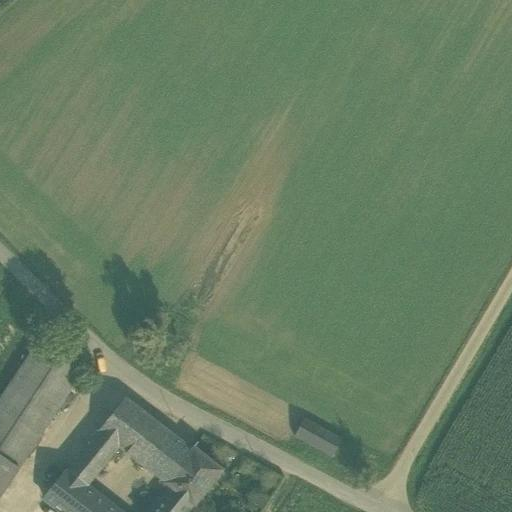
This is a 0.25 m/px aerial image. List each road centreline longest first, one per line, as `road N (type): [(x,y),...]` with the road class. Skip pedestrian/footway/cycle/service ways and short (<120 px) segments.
road 1 (unclassified): [(375,508),(136,387),(0,252)]
road 2 (unclassified): [(375,508),(511,276)]
